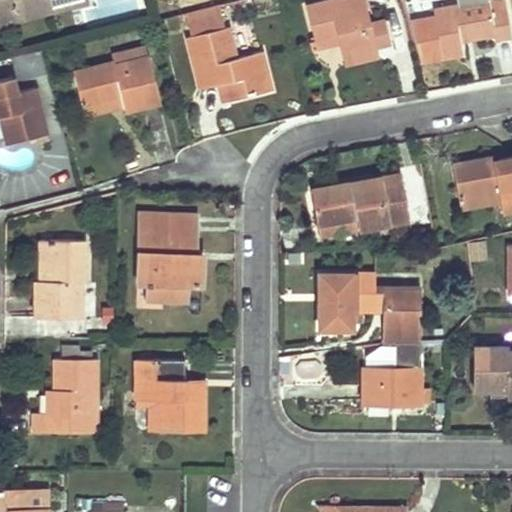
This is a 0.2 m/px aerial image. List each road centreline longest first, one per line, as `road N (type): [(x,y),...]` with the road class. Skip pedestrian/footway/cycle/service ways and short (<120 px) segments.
road 1 (residential): [(511,99),(305,135),(264,167),(256,194),(256,451)]
road 2 (residential): [(511,454),(256,451)]
